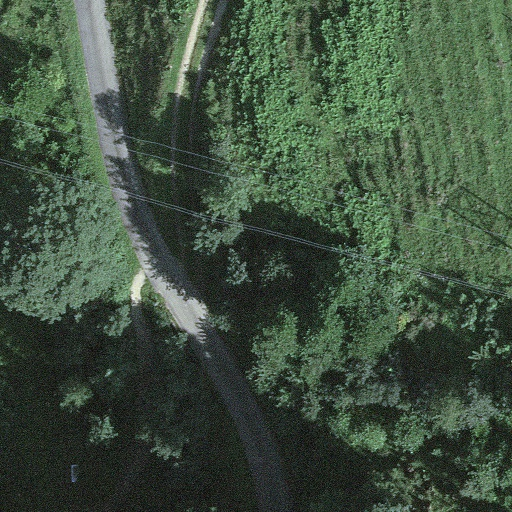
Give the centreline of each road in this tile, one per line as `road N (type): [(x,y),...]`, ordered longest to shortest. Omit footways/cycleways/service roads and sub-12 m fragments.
road 1 (unclassified): [(91,0),(134,210),(231,382),(278,511)]
road 2 (track): [(214,0),(183,156),(190,314)]
